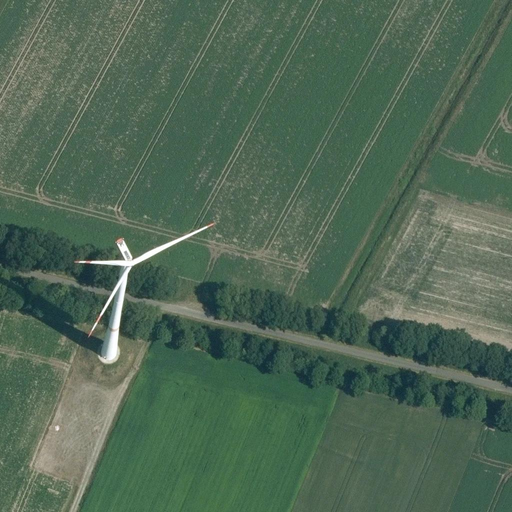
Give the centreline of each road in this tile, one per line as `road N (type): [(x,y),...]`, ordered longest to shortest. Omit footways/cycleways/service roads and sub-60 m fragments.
road 1 (unclassified): [(511,392),(0,267)]
road 2 (track): [(163,308),(75,511)]
